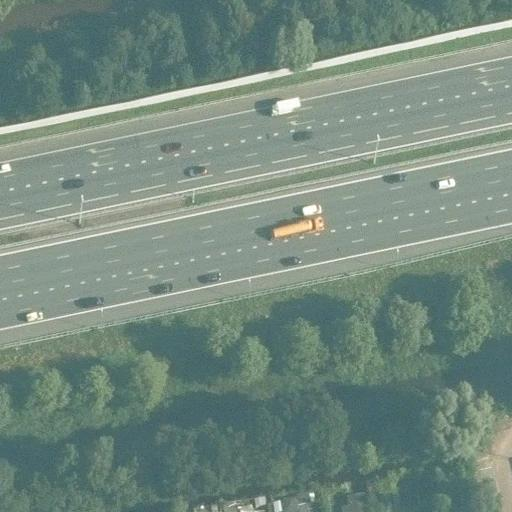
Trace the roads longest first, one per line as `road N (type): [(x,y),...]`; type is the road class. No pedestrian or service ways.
road 1 (motorway): [(511,106),(0,213)]
road 2 (motorway): [(0,278),(511,172)]
